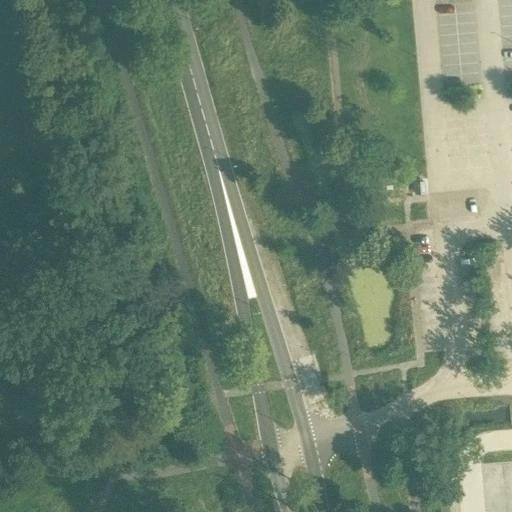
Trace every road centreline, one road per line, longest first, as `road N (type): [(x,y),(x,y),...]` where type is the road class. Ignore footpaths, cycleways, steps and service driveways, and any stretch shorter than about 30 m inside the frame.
road 1 (tertiary): [(320,511),(290,385),(242,248)]
road 2 (tertiary): [(242,248),(242,302),(289,511)]
road 3 (tertiary): [(242,248),(172,0)]
